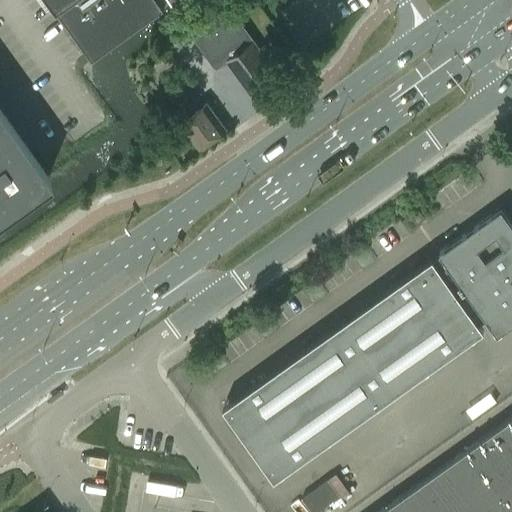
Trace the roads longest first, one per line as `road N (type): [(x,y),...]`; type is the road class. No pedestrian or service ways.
road 1 (secondary): [(428,34),(0,341)]
road 2 (secondary): [(130,302),(475,58)]
road 3 (unclassified): [(221,291),(498,93)]
road 4 (unclassified): [(76,511),(25,438),(131,363)]
road 5 (unclassified): [(238,511),(131,363)]
road 6 (secondary): [(0,396),(130,302)]
